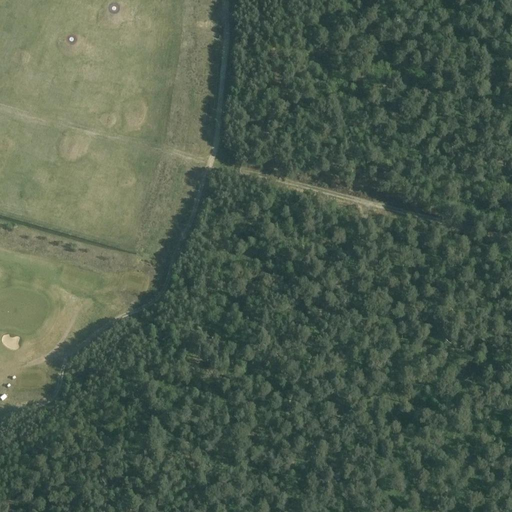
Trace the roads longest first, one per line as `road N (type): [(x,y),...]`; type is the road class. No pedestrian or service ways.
road 1 (track): [(0,108),(511,239)]
road 2 (track): [(0,417),(53,400),(63,361),(149,305),(167,283),(212,161),(226,0)]
